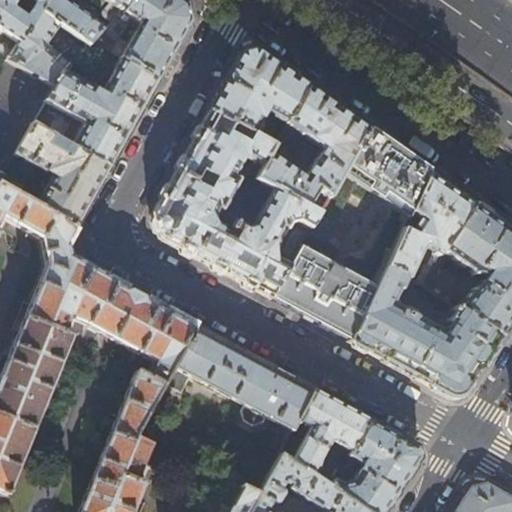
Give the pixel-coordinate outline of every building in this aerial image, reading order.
[(0,0),(0,60),(2,61),(48,87),(62,73),(84,48),(11,0),(0,0)] [(11,0),(84,48),(90,42),(101,30),(55,0),(11,0)] [(89,0),(101,9),(106,3),(110,6),(105,13),(112,18),(117,12),(125,0),(89,0)] [(178,0),(125,0),(117,12),(112,18),(107,23),(101,30),(117,39),(128,20),(131,22),(127,27),(133,31),(118,57),(156,79),(173,49),(188,22),(184,4),(178,0)] [(226,77),(207,111),(259,142),(262,136),(254,131),(263,115),(284,127),(304,88),(278,70),(253,52),(238,55),(226,77)] [(131,125),(156,79),(118,57),(98,93),(93,91),(96,85),(92,83),(89,89),(62,73),(48,87),(43,97),(81,120),(67,145),(107,168),(131,125)] [(0,176),(10,157),(29,124),(43,97),(48,87),(2,61),(0,63),(0,176)] [(349,119),(304,88),(284,127),(321,151),(302,180),(268,157),(262,167),(255,182),(266,188),(316,214),(322,204),(308,198),(314,189),(327,196),(365,130),(349,119)] [(271,150),(259,142),(207,111),(178,161),(148,215),(156,239),(204,265),(267,299),(268,296),(286,267),(267,257),(279,229),(284,231),(288,224),(296,224),(307,230),(315,216),(316,214),(266,188),(250,215),(223,199),(234,179),(228,176),(239,156),(242,156),(262,167),(268,157),(271,150)] [(48,135),(29,124),(10,157),(21,163),(18,170),(33,179),(36,172),(48,179),(32,206),(72,230),(91,197),(107,168),(67,145),(62,154),(43,143),(48,135)] [(383,143),(365,130),(327,196),(322,204),(316,214),(315,216),(332,226),(357,182),(405,216),(425,173),(411,162),(383,143)] [(445,186),(425,173),(405,216),(382,265),(406,277),(407,278),(419,249),(424,243),(434,250),(428,261),(432,264),(437,254),(471,205),(445,186)] [(21,189),(0,177),(0,186),(17,197),(21,189)] [(17,197),(0,186),(0,218),(1,217),(37,236),(43,262),(0,371),(0,491),(7,495),(69,333),(66,331),(70,318),(75,319),(104,335),(148,359),(143,372),(133,367),(76,511),(130,511),(142,482),(139,481),(152,443),(131,433),(160,383),(192,326),(128,292),(122,288),(80,265),(66,258),(63,247),(72,230),(32,206),(17,197)] [(511,233),(503,227),(471,205),(437,254),(432,264),(421,285),(427,289),(448,258),(469,273),(482,276),(479,281),(466,294),(456,309),(498,336),(511,314),(511,233)] [(297,247),(286,267),(268,296),(317,322),(348,339),(372,288),(297,247)] [(399,291),(406,277),(382,265),(372,288),(348,339),(347,342),(380,360),(379,361),(396,370),(411,378),(411,377),(443,395),(449,395),(457,393),(460,392),(463,389),(477,368),(498,336),(456,309),(452,306),(449,310),(451,312),(445,320),(443,319),(438,326),(418,316),(415,321),(392,309),(389,301),(393,293),(394,293),(399,291)] [(234,349),(192,326),(160,383),(178,391),(186,374),(288,429),(309,390),(283,376),(234,349)] [(345,410),(309,390),(288,429),(273,456),(327,489),(332,481),(314,469),(316,461),(326,442),(334,443),(349,452),(366,421),(345,410)] [(366,421),(349,452),(346,457),(358,463),(356,470),(348,482),(337,484),(332,481),(327,489),(364,511),(381,511),(400,484),(416,460),(412,446),(395,437),(366,421)] [(242,511),(364,511),(327,489),(273,456),(253,494),(242,511)] [(242,511),(253,494),(231,483),(215,511),(242,511)] [(454,511),(452,511),(511,511),(511,500),(510,499),(484,484),(469,487),(454,511)]
